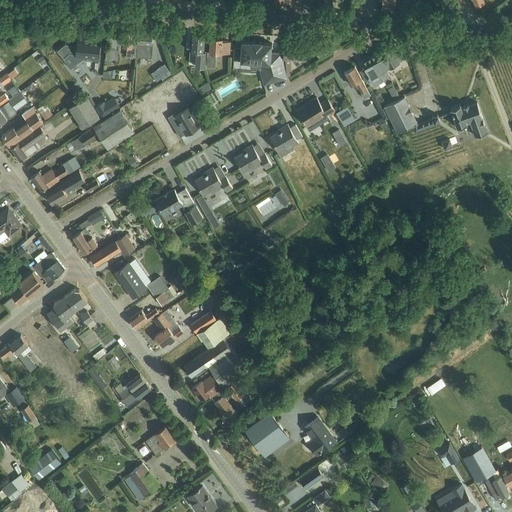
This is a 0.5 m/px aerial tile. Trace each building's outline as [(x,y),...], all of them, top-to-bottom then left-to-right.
[(136,56),(137,32),(133,32),(133,31),(122,31),(122,45),(126,45),(126,56),(136,56)] [(137,32),(136,56),(150,57),(151,44),(152,32),(137,31),(137,32)] [(204,66),(205,51),(203,51),(204,36),(192,36),(191,50),(196,50),(195,66),(204,66)] [(230,40),(222,40),(222,37),(210,37),(210,51),(207,51),(206,66),(215,67),(216,52),(229,52),(230,40)] [(99,61),(101,41),(89,39),(89,40),(77,39),(77,38),(77,41),(76,44),(76,45),(70,44),(66,44),(65,44),(62,46),(58,50),(71,67),(82,58),(86,58),(86,60),(99,61)] [(241,48),(234,47),(234,59),(241,60),(241,61),(251,61),(251,67),(260,68),(264,84),(287,78),(281,53),(271,52),(272,43),(261,42),(261,41),(252,40),(252,41),(242,41),(241,48)] [(287,70),(292,70),(291,58),(295,58),(295,59),(303,60),(304,45),(288,44),(288,47),(283,47),(283,57),(283,59),(285,59),(287,70)] [(380,52),(376,54),(381,64),(378,65),(382,72),(380,73),(384,81),(384,80),(390,76),(388,71),(387,71),(386,70),(387,69),(387,70),(400,62),(399,62),(392,49),(390,45),(379,51),(380,52)] [(331,51),(328,46),(319,51),(322,57),(331,51)] [(117,60),(118,49),(106,48),(105,59),(117,60)] [(381,64),(376,54),(370,57),(368,56),(365,58),(364,61),(362,62),(370,76),(368,77),(373,86),(384,81),(380,73),(382,72),(378,65),(381,64)] [(42,55),(37,58),(41,64),(46,60),(42,55)] [(0,74),(8,69),(1,58),(0,58),(0,74)] [(164,64),(157,68),(163,77),(163,78),(171,73),(164,64)] [(357,82),(365,98),(371,94),(355,66),(344,72),(351,85),(357,82)] [(15,69),(9,73),(12,78),(18,74),(15,69)] [(103,71),(103,77),(112,78),(112,70),(103,71)] [(0,79),(3,84),(11,78),(7,72),(0,77),(0,79)] [(219,90),(222,96),(243,85),(239,79),(219,90)] [(200,86),(203,92),(212,87),(208,81),(200,86)] [(395,100),(401,98),(395,85),(389,88),(395,100)] [(20,92),(8,100),(16,110),(27,102),(20,92)] [(0,103),(8,98),(5,93),(0,96),(0,103)] [(70,106),(82,127),(99,115),(87,95),(70,106)] [(398,132),(418,122),(405,96),(401,98),(395,100),(384,105),(398,132)] [(119,105),(114,97),(104,103),(103,101),(96,105),(103,115),(119,105)] [(297,111),(306,125),(326,113),(329,117),(337,112),(328,99),(321,103),(317,97),(309,102),(309,103),(297,111)] [(477,135),(489,131),(477,101),(468,104),(467,103),(463,104),(463,106),(461,107),(459,103),(451,107),(459,127),(472,122),(477,135)] [(6,102),(0,106),(0,123),(7,118),(7,117),(14,113),(13,112),(6,102)] [(187,108),(175,115),(180,123),(186,134),(193,130),(200,126),(199,125),(193,114),(199,111),(195,104),(189,108),(189,107),(187,108)] [(356,118),(347,105),(337,112),(345,125),(356,118)] [(22,113),(27,119),(28,121),(16,129),(14,126),(2,134),(10,145),(43,121),(32,106),(22,113)] [(49,107),(41,113),(45,120),(53,114),(49,107)] [(120,108),(80,135),(85,143),(86,144),(100,134),(108,147),(134,130),(120,108)] [(217,112),(212,115),(215,120),(220,117),(217,112)] [(385,118),(380,120),(383,126),(388,123),(385,118)] [(282,130),(270,137),(278,151),(291,144),(292,146),(299,142),(297,139),(303,136),(296,124),(290,127),(288,124),(281,128),(282,130)] [(24,137),(11,147),(20,160),(27,155),(23,149),(25,147),(24,145),(28,142),(29,144),(43,134),(45,133),(40,126),(34,130),(24,137)] [(342,133),(335,137),(340,145),(347,142),(342,133)] [(85,143),(80,135),(72,140),(78,148),(85,143)] [(445,149),(458,144),(455,137),(442,142),(445,149)] [(247,150),(234,157),(243,172),(255,165),(256,167),(263,163),(266,169),(272,165),(265,153),(260,156),(253,144),(246,148),(247,150)] [(328,152),(321,156),(330,170),(337,165),(328,152)] [(51,156),(52,163),(62,162),(61,154),(51,156)] [(75,155),(63,162),(69,172),(81,165),(75,155)] [(59,178),(68,172),(64,164),(53,171),(54,172),(45,179),(39,170),(31,176),(41,190),(48,185),(49,186),(59,179),(59,178)] [(207,173),(195,180),(203,195),(216,188),(217,190),(224,186),(227,191),(233,188),(226,176),(220,179),(213,167),(206,171),(207,173)] [(273,172),(281,187),(289,183),(280,168),(273,172)] [(61,185),(46,193),(53,203),(67,194),(66,192),(64,190),(84,179),(82,176),(79,170),(59,182),(61,185)] [(88,191),(99,184),(96,178),(85,185),(88,191)] [(157,204),(149,209),(151,213),(159,208),(163,214),(182,203),(185,207),(187,211),(194,223),(204,217),(197,205),(190,209),(188,205),(194,202),(186,188),(177,193),(175,189),(168,193),(167,193),(163,196),(155,200),(157,204)] [(201,206),(207,202),(202,194),(196,197),(201,206)] [(285,195),(279,199),(284,205),(289,201),(285,195)] [(0,241),(9,235),(23,225),(9,206),(0,212),(0,241)] [(100,209),(88,216),(93,225),(105,217),(100,209)] [(216,219),(210,222),(214,228),(220,225),(216,219)] [(85,253),(98,244),(86,227),(73,235),(85,253)] [(91,256),(96,265),(121,249),(124,255),(135,248),(126,233),(91,256)] [(44,251),(35,258),(38,263),(35,265),(44,277),(48,282),(65,268),(58,259),(57,258),(57,257),(54,253),(52,252),(54,250),(41,235),(40,236),(37,238),(50,254),(48,255),(44,251)] [(271,237),(263,243),(267,248),(275,242),(271,237)] [(23,259),(29,254),(23,248),(18,252),(23,259)] [(117,270),(115,271),(133,296),(147,287),(149,285),(148,284),(152,281),(135,258),(129,262),(125,265),(117,270)] [(122,260),(114,266),(117,270),(125,265),(122,260)] [(221,260),(214,264),(219,272),(225,268),(221,260)] [(172,285),(182,278),(171,263),(161,269),(172,285)] [(21,304),(45,283),(33,270),(16,285),(17,287),(11,293),(21,304)] [(153,293),(166,283),(161,275),(152,281),(148,284),(149,285),(153,293)] [(239,276),(234,280),(237,284),(242,281),(239,276)] [(166,283),(153,293),(162,304),(177,294),(171,285),(169,287),(166,283)] [(76,288),(67,294),(77,308),(88,300),(80,289),(76,288)] [(57,306),(48,312),(62,331),(75,321),(69,314),(77,308),(67,294),(55,303),(57,306)] [(137,328),(161,311),(159,309),(157,310),(156,308),(146,315),(141,309),(130,318),(137,328)] [(213,308),(193,323),(199,331),(219,316),(213,308)] [(89,310),(82,315),(88,323),(89,325),(91,327),(97,323),(94,319),(95,318),(89,310)] [(161,312),(154,318),(163,329),(155,335),(162,344),(174,335),(176,337),(183,332),(173,318),(169,321),(166,317),(163,314),(161,312)] [(209,346),(237,327),(227,313),(197,332),(202,340),(204,339),(209,346)] [(82,315),(75,320),(81,328),(88,323),(82,315)] [(22,334),(10,343),(19,355),(19,354),(23,359),(32,370),(37,366),(27,353),(31,350),(33,348),(22,334)] [(74,351),(82,345),(73,334),(66,340),(74,351)] [(185,365),(192,376),(209,365),(219,380),(223,386),(248,369),(234,348),(232,349),(224,338),(185,365)] [(19,355),(10,343),(0,351),(0,352),(5,358),(9,355),(12,360),(19,355)] [(33,348),(31,350),(42,364),(48,359),(37,345),(33,348)] [(103,348),(94,356),(98,360),(107,353),(103,348)] [(107,385),(93,366),(87,371),(101,390),(107,385)] [(310,369),(298,377),(303,383),(314,375),(310,369)] [(123,398),(145,380),(140,374),(123,387),(120,384),(115,388),(123,398)] [(201,381),(193,387),(202,399),(210,393),(212,396),(219,390),(219,389),(221,387),(217,381),(211,374),(202,382),(201,381)] [(434,393),(448,382),(442,375),(429,386),(434,393)] [(26,377),(20,381),(22,385),(28,381),(26,377)] [(126,403),(128,405),(133,402),(151,388),(145,380),(123,398),(126,403)] [(242,405),(249,400),(234,381),(227,386),(242,405)] [(18,386),(7,393),(15,405),(25,398),(18,386)] [(226,416),(234,409),(220,391),(212,397),(226,416)] [(289,395),(279,402),(286,411),(296,404),(289,395)] [(41,423),(39,419),(29,404),(22,409),(31,424),(34,428),(41,423)] [(265,455),(290,437),(270,411),(246,429),(265,455)] [(322,451),(336,441),(318,417),(304,428),(313,440),(308,443),(317,455),(322,451)] [(157,453),(177,438),(166,424),(146,439),(157,453)] [(347,425),(340,431),(346,437),(352,431),(347,425)] [(450,441),(438,448),(443,456),(446,455),(451,463),(460,458),(450,441)] [(62,446),(58,448),(66,458),(70,455),(62,446)] [(481,447),(464,457),(477,480),(486,475),(488,480),(486,481),(493,494),(496,498),(501,495),(509,491),(500,476),(495,479),(492,472),(495,470),(481,447)] [(62,461),(52,448),(30,465),(40,479),(62,461)] [(131,474),(125,478),(140,500),(146,496),(161,485),(144,462),(130,472),(131,474)] [(326,474),(332,473),(329,464),(323,465),(326,474)] [(323,476),(317,467),(299,479),(306,489),(323,476)] [(509,486),(511,484),(511,468),(502,474),(509,486)] [(371,484),(379,488),(383,480),(376,476),(371,484)] [(13,481),(3,488),(8,494),(9,496),(19,489),(13,481)] [(401,487),(406,494),(412,490),(408,483),(401,487)] [(444,510),(445,511),(460,511),(465,509),(466,511),(467,511),(476,507),(462,484),(437,499),(441,505),(440,505),(440,507),(442,510),(443,510),(444,510)] [(200,511),(208,511),(217,506),(202,485),(200,487),(199,487),(198,488),(188,495),(200,511)] [(319,505),(330,497),(325,490),(314,498),(319,505)] [(421,504),(412,490),(406,494),(414,508),(421,504)] [(274,500),(278,506),(285,501),(280,496),(274,500)] [(374,497),(365,499),(366,507),(375,505),(374,497)]
